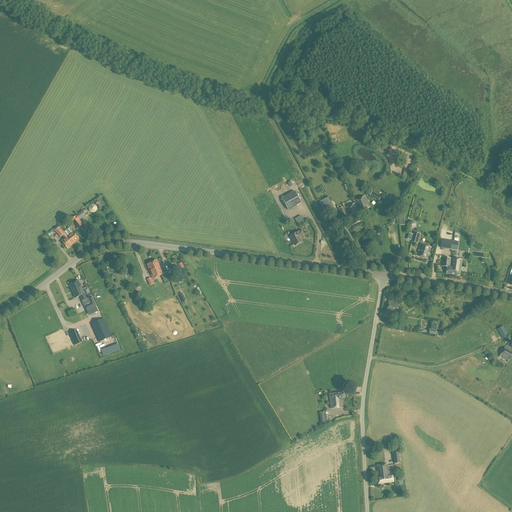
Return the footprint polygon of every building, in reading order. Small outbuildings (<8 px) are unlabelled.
[(288,210),(301,203),(295,191),(282,198),(288,210)] [(379,201),(381,196),(372,191),(369,196),(379,201)] [(355,204),(359,212),(370,207),(365,196),(354,202),(355,204)] [(358,213),(359,212),(355,204),(344,209),(347,215),(346,215),(343,207),(338,209),(343,219),(347,217),(352,226),(361,221),(358,213)] [(77,229),(83,225),(79,220),(86,215),(82,211),(70,220),(77,229)] [(417,226),(416,225),(415,223),(414,222),(412,222),(411,222),(409,223),(408,223),(408,224),(407,226),(407,227),(408,228),(409,229),(410,230),(412,231),(414,231),(415,230),(416,229),(416,228),(417,226)] [(73,244),(67,236),(64,232),(60,227),(55,231),(60,237),(62,235),(64,238),(61,241),(68,249),(73,244)] [(79,239),(73,231),(70,227),(64,232),(67,236),(73,244),(79,239)] [(295,246),(302,242),(300,237),(304,235),(301,230),(289,236),(295,246)] [(417,243),(420,234),(414,232),(411,241),(417,243)] [(457,250),(458,242),(442,240),(441,248),(457,250)] [(474,243),(471,242),(469,247),(479,251),(481,245),(478,244),(478,243),(474,242),(474,243)] [(427,259),(431,248),(420,244),(416,256),(427,259)] [(460,276),(462,260),(443,257),(441,266),(447,267),(446,274),(460,276)] [(163,274),(156,260),(147,265),(149,268),(148,269),(153,279),(161,275),(165,284),(171,281),(170,280),(172,279),(171,276),(172,275),(170,270),(163,274)] [(86,299),(78,281),(69,285),(75,298),(80,296),(82,301),(86,299)] [(96,306),(92,296),(86,299),(82,301),(84,306),(86,311),(96,306)] [(396,315),(399,304),(389,301),(384,317),(390,318),(392,314),(396,315)] [(99,343),(112,337),(104,318),(91,324),(99,343)] [(502,338),(508,335),(503,326),(497,330),(502,338)] [(74,346),(82,342),(77,330),(69,334),(74,346)] [(511,350),(505,347),(500,356),(508,361),(507,362),(511,364),(511,350)] [(502,366),(503,364),(500,363),(501,361),(497,359),(498,357),(493,354),(490,360),(502,366)] [(345,398),(344,393),(329,394),(329,398),(330,409),(341,408),(340,399),(345,398)] [(319,412),(321,424),(325,424),(325,423),(327,421),(328,421),(327,416),(326,416),(326,411),(319,412)] [(389,477),(387,465),(376,466),(378,478),(377,479),(378,485),(393,482),(392,476),(389,477)]
